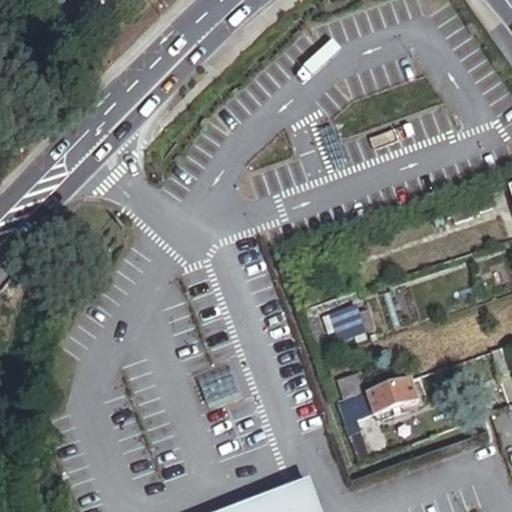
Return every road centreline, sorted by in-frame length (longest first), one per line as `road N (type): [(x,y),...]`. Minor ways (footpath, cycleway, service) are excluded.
road 1 (tertiary): [(163,78),(0,233)]
road 2 (tertiary): [(163,78),(264,0)]
